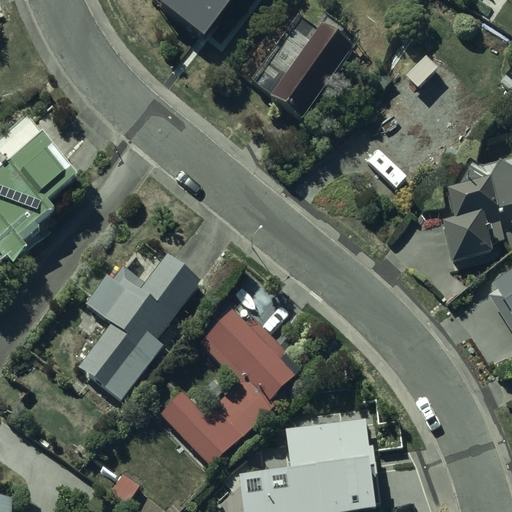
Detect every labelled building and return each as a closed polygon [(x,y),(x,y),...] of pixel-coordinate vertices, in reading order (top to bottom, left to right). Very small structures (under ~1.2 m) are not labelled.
[(319,41),(298,25),(253,86),(273,101),(270,106),(300,130),(351,60),(347,57),(349,53),(342,48),(339,51),(321,38),(319,41)] [(0,269),(7,264),(14,272),(32,257),(25,249),(37,239),(34,235),(54,218),(46,208),(76,183),(24,121),(0,141),(0,269)] [(491,178),(469,167),(454,196),(446,197),(453,225),(442,228),(452,266),(491,257),(489,248),(503,245),(510,254),(511,252),(511,180),(498,172),(488,188),(486,187),(491,178)] [(110,330),(77,370),(122,405),(162,354),(153,347),(199,289),(167,264),(148,288),(126,271),(114,287),(108,282),(85,311),(110,330)] [(511,276),(481,296),(511,343),(511,276)] [(182,397),(159,422),(211,474),(273,413),(267,407),(294,380),(279,365),(288,356),(242,310),(198,353),(227,383),(222,387),(229,394),(204,419),(182,397)] [(238,484),(241,511),(380,511),(374,453),(378,453),(375,425),(364,426),(362,411),(292,420),(292,426),(278,428),(280,445),(259,447),(262,472),(288,469),(289,478),(238,484)] [(0,511),(10,511),(12,502),(0,501),(0,511)]
